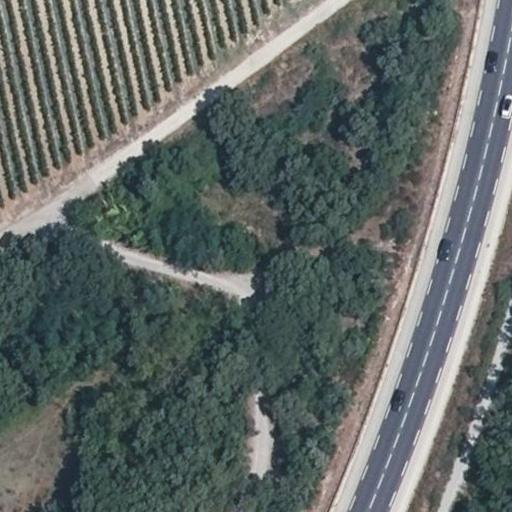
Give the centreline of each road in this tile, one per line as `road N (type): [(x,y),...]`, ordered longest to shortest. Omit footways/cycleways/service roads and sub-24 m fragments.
road 1 (track): [(345,0),(46,215),(99,246),(244,284),(267,362),(266,446),(240,511)]
road 2 (primary): [(371,511),(456,256),(511,26)]
road 3 (track): [(443,511),(511,297)]
